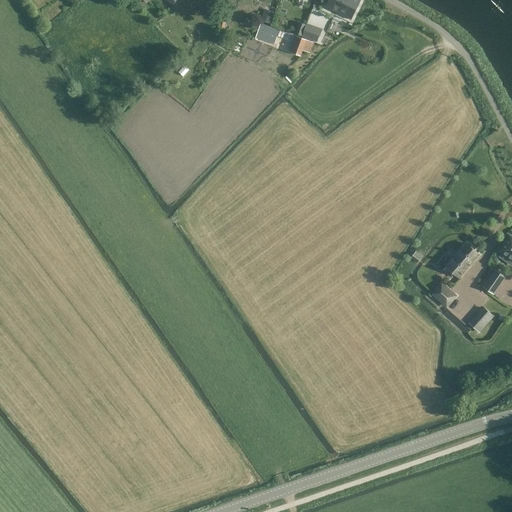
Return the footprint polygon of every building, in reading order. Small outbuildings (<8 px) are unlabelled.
[(328,0),(325,7),(351,20),(361,0),(328,0)] [(274,12),(265,9),(261,20),(270,23),(274,12)] [(318,27),(306,23),(302,36),(317,41),(319,35),(315,34),(318,27)] [(313,43),(290,35),(260,24),(255,38),(273,45),(276,37),(292,43),(288,52),(301,57),(304,50),(310,52),(313,43)] [(183,76),(189,70),(184,66),(179,72),(183,76)] [(511,235),(510,234),(510,235),(500,250),(499,251),(500,251),(503,253),(500,257),(507,262),(510,258),(511,259),(511,235)] [(459,279),(480,255),(466,242),(445,266),(459,279)] [(411,259),(418,264),(424,256),(417,251),(411,259)] [(494,294),(506,277),(494,269),(482,287),(494,294)] [(447,308),(458,295),(442,282),(431,294),(447,308)] [(483,307),(469,322),(481,332),(494,316),(483,307)] [(467,333),(471,328),(449,308),(444,313),(467,333)]
